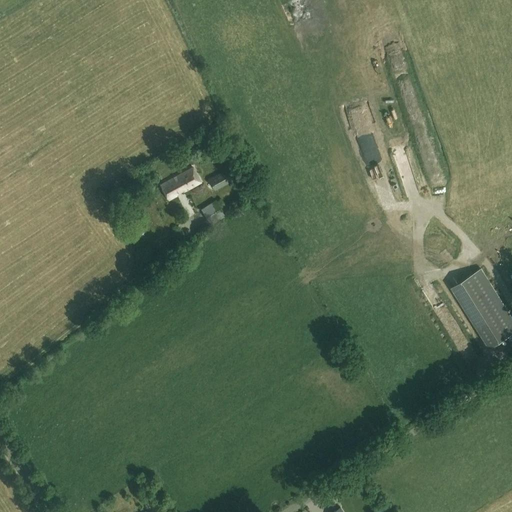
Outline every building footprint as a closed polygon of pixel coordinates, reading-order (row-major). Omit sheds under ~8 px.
[(240,170),(237,164),(210,179),(215,187),(225,181),(224,179),(240,170)] [(193,167),(160,185),(168,200),(177,195),(176,194),(183,190),(184,191),(201,182),(193,167)] [(224,214),(223,213),(215,200),(202,208),(212,222),(224,214)] [(511,332),(511,318),(481,268),(451,286),(489,347),(511,332)] [(150,501),(145,505),(149,511),(155,511),(156,511),(150,501)]
